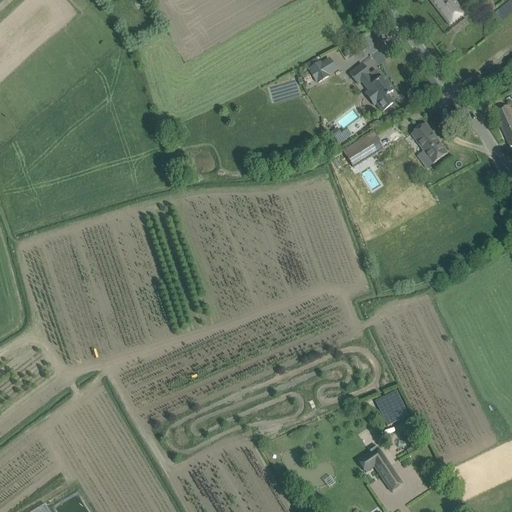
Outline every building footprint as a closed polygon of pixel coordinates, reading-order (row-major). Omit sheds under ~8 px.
[(429,0),(449,26),(457,20),(465,14),(454,0),(429,0)] [(322,71),(320,66),(321,66),(320,63),(310,70),(311,71),(309,72),(316,82),(317,82),(318,83),(328,77),(327,75),(325,76),(323,72),(323,71),(323,70),(322,71)] [(382,78),(378,81),(372,73),(369,75),(362,65),(349,75),(358,86),(361,84),(376,103),(374,104),(380,113),(392,104),(386,96),(393,92),(382,78)] [(510,149),(511,147),(511,113),(509,106),(494,112),(510,149)] [(426,125),(412,135),(433,165),(448,154),(426,125)] [(342,134),(337,128),(331,133),(340,145),(351,136),(347,130),(342,134)] [(365,144),(346,157),(354,168),(373,156),(365,144)] [(374,468),(384,482),(396,474),(386,460),(374,468)]
